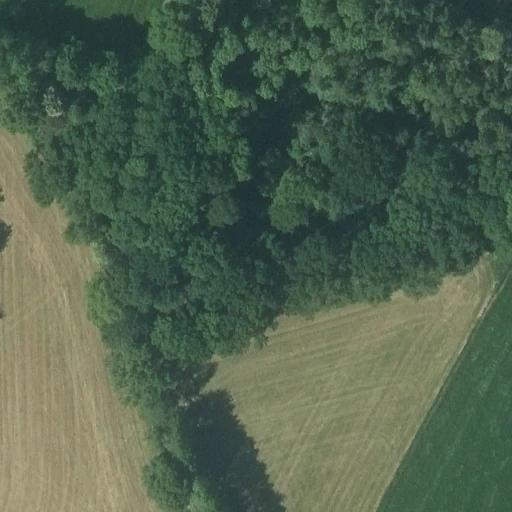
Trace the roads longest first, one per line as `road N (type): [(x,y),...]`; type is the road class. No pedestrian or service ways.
road 1 (track): [(0,66),(137,296),(174,458),(197,511)]
road 2 (track): [(511,214),(137,296)]
